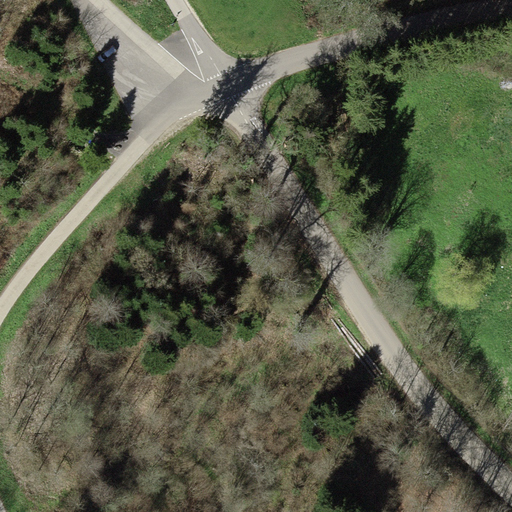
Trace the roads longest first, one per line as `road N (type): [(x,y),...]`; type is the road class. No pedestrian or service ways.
road 1 (unclassified): [(511,481),(373,315),(225,91)]
road 2 (track): [(225,91),(151,133),(23,273),(0,311)]
road 3 (unclassified): [(511,17),(456,23),(225,91)]
road 4 (unclassified): [(225,91),(170,62),(102,0)]
